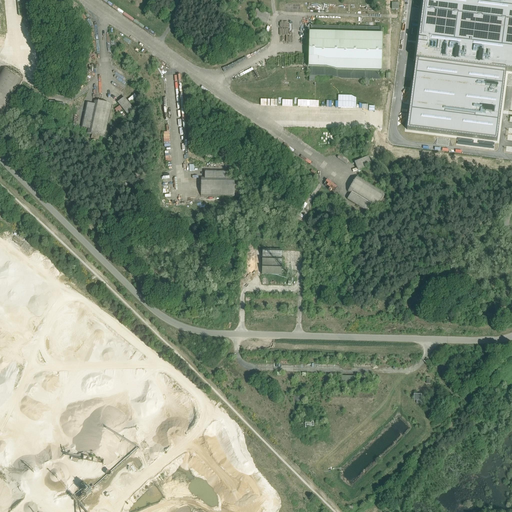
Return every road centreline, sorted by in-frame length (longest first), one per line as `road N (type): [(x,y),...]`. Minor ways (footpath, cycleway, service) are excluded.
road 1 (unclassified): [(0,160),(144,303),(183,329),(429,341),(511,336)]
road 2 (track): [(336,511),(0,175)]
road 3 (track): [(0,244),(105,317),(208,417),(209,457),(193,484),(139,511)]
road 4 (residential): [(259,122),(84,0)]
road 5 (residential): [(381,117),(270,115),(259,122)]
